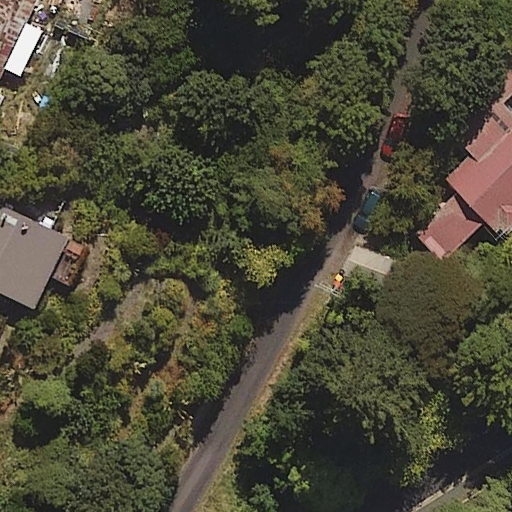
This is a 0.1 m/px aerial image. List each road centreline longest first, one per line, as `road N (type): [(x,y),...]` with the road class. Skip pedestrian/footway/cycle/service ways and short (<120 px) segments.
road 1 (residential): [(407,0),(343,213),(163,511)]
road 2 (unclassified): [(511,421),(368,511)]
